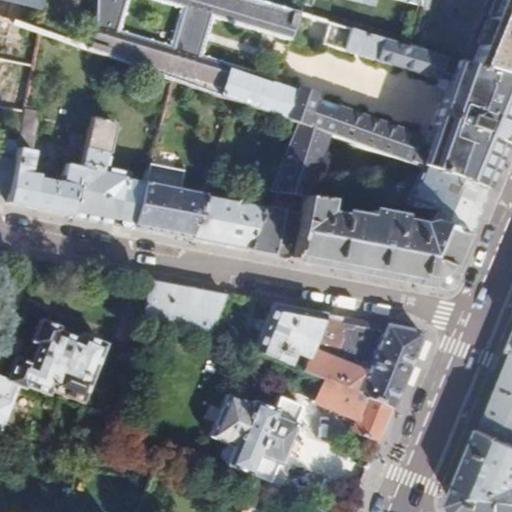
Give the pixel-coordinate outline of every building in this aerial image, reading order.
[(95,0),(97,26),(90,47),(109,54),(297,120),(328,131),(422,164),(483,186),(489,172),(509,122),(444,96),(433,123),(436,131),(433,140),(427,137),(415,133),(415,130),(313,95),(314,92),(293,85),(293,89),(275,83),(277,77),(265,73),(266,66),(275,40),(276,35),(288,39),(298,9),(267,0),(95,0)] [(511,0),(494,0),(469,62),(511,74),(511,0)] [(441,74),(448,55),(407,42),(333,20),(326,39),(441,74)] [(287,44),(288,39),(276,35),(275,40),(287,44)] [(511,111),(511,74),(469,62),(448,55),(441,74),(451,77),(459,80),(455,88),(511,111)] [(279,70),(266,66),(265,73),(277,77),(279,70)] [(448,85),(455,88),(459,80),(451,77),(448,85)] [(444,96),(509,122),(511,115),(511,111),(455,88),(448,85),(444,96)] [(23,122),(5,202),(69,214),(87,142),(75,140),(65,184),(40,179),(40,175),(26,172),(39,114),(25,111),(23,122)] [(0,200),(5,202),(23,122),(15,120),(10,140),(4,138),(0,157),(0,200)] [(87,142),(69,214),(134,226),(144,186),(130,183),(132,176),(104,169),(115,124),(92,120),(87,142)] [(328,131),(297,120),(271,188),(301,192),(309,193),(328,131)] [(433,123),(427,137),(433,140),(436,131),(433,123)] [(463,233),(483,186),(422,164),(405,203),(429,205),(429,218),(463,233)] [(144,186),(134,226),(189,237),(203,195),(176,189),(178,174),(149,167),(144,186)] [(203,195),(189,237),(248,249),(264,205),(238,199),(213,194),(215,185),(207,183),(203,195)] [(238,199),(264,205),(268,195),(241,189),(238,199)] [(298,211),(290,257),(351,269),(431,284),(438,284),(442,282),(444,279),(463,233),(429,218),(428,222),(398,220),(398,215),(365,210),(363,217),(339,213),(340,206),(322,202),(324,193),(309,193),(301,192),(298,211)] [(264,205),(248,249),(290,257),(298,211),(264,205)] [(227,294),(148,280),(141,320),(211,331),(227,294)] [(308,350),(324,313),(272,303),(253,349),(288,364),(296,344),(308,350)] [(423,332),(324,313),(308,350),(300,368),(321,378),(392,407),(423,332)] [(4,376),(0,374),(0,422),(7,405),(19,411),(23,403),(39,409),(42,403),(58,410),(63,400),(79,406),(105,345),(81,335),(78,342),(57,332),(59,328),(39,320),(28,344),(37,348),(29,367),(12,359),(4,376)] [(511,364),(487,426),(511,436),(511,364)] [(378,442),(392,407),(321,378),(311,402),(356,420),(351,431),(378,442)] [(251,409),(227,400),(210,440),(232,449),(225,467),(269,484),(276,467),(281,469),(299,426),(294,423),(300,408),(280,400),(273,414),(253,406),(251,409)] [(511,511),(511,436),(487,426),(455,504),(461,511),(511,511)] [(102,453),(109,438),(97,434),(90,451),(102,453)]
